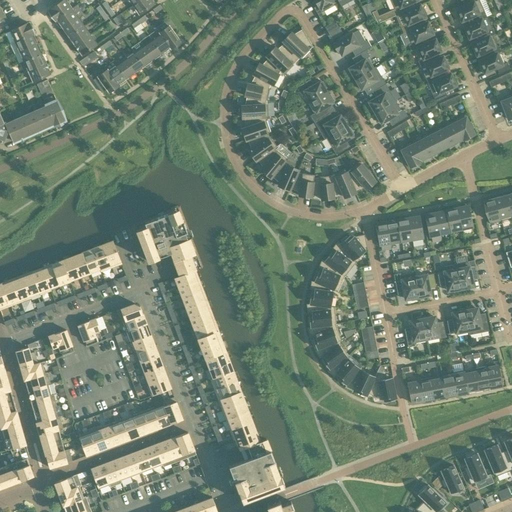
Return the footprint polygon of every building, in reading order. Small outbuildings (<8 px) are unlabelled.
[(57,19),(72,9),(65,0),(64,0),(49,11),(56,21),(57,20),(57,19)] [(140,0),(133,5),(139,14),(154,4),(151,0),(140,0)] [(314,7),(320,17),(326,14),(324,11),(334,6),(331,0),(314,0),(318,5),(314,7)] [(401,14),(408,10),(406,5),(416,0),(390,0),(394,9),(393,10),(395,16),(401,14)] [(487,17),(484,11),(479,0),(477,0),(457,9),(459,14),(457,15),(460,22),(473,16),(476,22),(481,19),(487,17)] [(107,10),(110,8),(106,1),(102,4),(107,10)] [(367,5),(371,13),(376,11),(372,3),(367,5)] [(371,13),(367,5),(367,4),(361,7),(368,19),(373,17),(371,13)] [(72,9),(57,19),(57,20),(60,23),(59,24),(62,29),(78,18),(83,14),(77,5),(72,9)] [(156,13),(162,9),(160,5),(153,10),(156,13)] [(408,10),(401,14),(395,16),(403,33),(406,32),(416,27),(413,22),(427,16),(424,9),(422,10),(420,5),(408,10)] [(101,15),(104,12),(100,6),(96,8),(101,15)] [(110,8),(107,10),(111,17),(115,14),(110,8)] [(371,13),(373,16),(374,16),(378,24),(395,16),(393,10),(378,16),(376,11),(371,13)] [(104,12),(101,15),(105,21),(109,19),(104,12)] [(145,16),(138,20),(141,24),(147,19),(145,16)] [(118,26),(121,23),(117,17),(113,19),(118,26)] [(84,26),(78,18),(62,29),(66,34),(67,33),(69,37),(84,26)] [(157,30),(158,29),(171,48),(171,49),(181,42),(172,29),(175,27),(170,19),(157,28),(157,30)] [(481,19),(476,22),(464,27),(466,31),(464,32),(468,39),(481,33),(484,39),(492,35),(495,34),(490,24),(484,26),(481,19)] [(141,24),(138,20),(132,25),(134,28),(141,24)] [(111,30),(115,28),(111,21),(107,23),(111,30)] [(329,34),(339,28),(336,21),(325,27),(329,34)] [(427,22),(423,24),(416,27),(406,32),(411,43),(408,45),(411,50),(415,49),(424,45),(421,39),(434,33),(431,26),(429,27),(427,22)] [(32,34),(32,35),(34,34),(29,23),(11,31),(15,41),(32,34)] [(84,26),(69,37),(72,41),(71,41),(75,46),(91,35),(84,26)] [(312,47),(313,48),(313,47),(302,27),(301,28),(302,29),(293,34),(291,32),(283,41),(285,43),(300,57),(300,58),(301,59),(310,50),(312,47)] [(121,33),(123,36),(130,32),(127,28),(121,33)] [(339,28),(329,34),(332,40),(343,34),(339,28)] [(171,48),(158,29),(157,30),(149,36),(162,54),(171,48)] [(365,41),(358,30),(333,45),(337,52),(339,51),(342,56),(354,48),(358,55),(366,50),(371,47),(367,40),(365,41)] [(123,36),(121,33),(114,37),(117,41),(123,36)] [(32,34),(15,41),(20,51),(38,43),(35,38),(34,38),(32,35),(32,34)] [(91,35),(75,46),(78,51),(79,51),(82,55),(97,44),(91,35)] [(378,43),(384,39),(382,35),(375,38),(378,43)] [(492,35),(484,39),(472,44),(474,48),(472,49),(475,56),(489,50),(491,56),(499,53),(502,51),(500,45),(497,46),(492,35)] [(162,54),(149,36),(140,42),(143,46),(153,60),(162,54)] [(424,45),(415,49),(420,60),(418,61),(420,67),(426,64),(431,62),(429,56),(442,50),(439,43),(437,44),(435,40),(424,45)] [(103,45),(105,49),(112,44),(109,41),(103,45)] [(40,49),(38,43),(20,51),(24,61),(41,54),(39,50),(40,49)] [(285,43),(277,49),(275,47),(267,56),(269,58),(283,71),(282,71),(285,74),(293,65),(300,58),(300,57),(285,43)] [(105,49),(103,45),(96,50),(99,53),(105,49)] [(143,46),(134,52),(145,67),(153,60),(143,46)] [(366,50),(358,55),(355,56),(359,63),(349,68),(350,69),(348,70),(352,76),(353,76),(355,79),(374,68),(373,68),(368,58),(370,57),(366,50)] [(145,67),(134,52),(125,58),(136,73),(145,67)] [(499,53),(491,56),(480,61),(482,65),(480,66),(483,73),(496,68),(499,74),(510,69),(507,63),(504,64),(499,53)] [(41,54),(24,61),(29,71),(46,63),(44,57),(43,58),(41,54)] [(82,65),(89,61),(86,57),(80,62),(82,65)] [(431,62),(426,64),(429,71),(423,74),(428,84),(434,82),(439,79),(436,74),(450,68),(446,60),(445,61),(443,57),(431,62)] [(125,58),(117,64),(127,79),(136,73),(125,58)] [(269,58),(262,65),(259,64),(253,75),(255,76),(255,75),(270,83),(270,84),(273,85),(279,75),(282,71),(283,71),(269,58)] [(105,67),(107,70),(119,86),(119,85),(127,79),(117,64),(114,60),(105,67)] [(49,69),(46,63),(29,71),(33,81),(50,74),(48,69),(49,69)] [(374,68),(355,79),(357,82),(356,83),(360,89),(361,89),(362,90),(371,84),(375,90),(386,84),(375,67),(373,68),(374,68)] [(395,73),(398,77),(403,74),(400,69),(395,73)] [(93,80),(102,93),(107,89),(109,92),(119,86),(107,70),(93,80)] [(450,74),(439,79),(434,82),(428,84),(436,102),(447,97),(444,91),(457,85),(454,77),(452,78),(450,74)] [(255,75),(255,76),(250,84),(248,84),(245,96),(247,96),(267,100),(267,101),(269,88),(270,84),(270,83),(255,75)] [(507,80),(504,75),(489,82),(491,87),(507,80)] [(0,138),(4,140),(3,140),(4,141),(5,138),(7,138),(12,136),(14,142),(54,124),(54,125),(65,120),(57,100),(56,100),(50,85),(47,80),(37,84),(48,108),(7,126),(7,127),(1,125),(1,124),(0,120),(0,138)] [(292,80),(287,85),(291,89),(296,84),(292,80)] [(308,103),(327,92),(325,89),(326,88),(323,82),(321,83),(320,81),(311,87),(307,81),(296,87),(300,94),(302,93),(308,103)] [(386,84),(375,90),(378,97),(369,102),(370,103),(368,104),(372,110),(373,109),(375,113),(396,101),(386,84)] [(327,92),(308,103),(314,114),(310,116),(314,122),(327,115),(324,108),(333,103),(332,102),(334,101),(330,95),(329,96),(327,92)] [(444,101),(447,107),(462,100),(460,95),(444,101)] [(511,95),(500,99),(503,107),(502,108),(504,114),(506,113),(508,120),(511,118),(511,95)] [(247,96),(245,106),(242,106),(242,118),(244,118),(265,117),(268,117),(267,104),(267,100),(247,96)] [(401,111),(396,101),(375,113),(377,116),(376,117),(379,123),(381,122),(382,123),(391,118),(395,124),(408,116),(404,110),(401,111)] [(327,115),(314,122),(324,139),(326,138),(346,126),(344,123),(346,122),(342,115),(341,116),(340,115),(331,121),(327,115)] [(463,139),(464,140),(475,135),(472,129),(473,128),(471,122),(469,123),(465,115),(454,121),(463,139)] [(244,118),(245,128),(242,129),(246,141),(248,140),(267,133),(270,132),(266,121),(265,117),(244,118)] [(401,124),(404,129),(410,126),(406,121),(401,124)] [(454,121),(443,126),(452,144),(463,139),(454,121)] [(404,129),(401,124),(387,132),(390,137),(404,129)] [(326,138),(336,155),(347,148),(343,142),(353,137),(352,136),(354,135),(350,128),(348,129),(346,126),(326,138)] [(443,126),(433,132),(442,150),(452,144),(443,126)] [(442,150),(433,132),(422,137),(431,155),(442,150)] [(269,137),(267,133),(248,140),(251,149),(249,151),(256,161),(257,160),(271,150),(272,150),(277,146),(270,136),(269,137)] [(300,139),(296,133),(292,136),(296,142),(298,140),(299,142),(300,141),(300,139)] [(422,137),(411,143),(420,161),(421,160),(431,155),(422,137)] [(420,161),(411,143),(400,148),(404,156),(402,157),(405,163),(407,162),(410,168),(421,162),(421,160),(420,161)] [(275,153),(272,150),(271,150),(257,160),(263,168),(261,170),(271,178),(272,177),(283,163),(285,161),(275,153)] [(350,170),(347,172),(355,191),(364,187),(366,189),(376,181),(359,162),(350,169),(350,170)] [(287,165),(283,163),(272,177),(280,183),(278,186),(290,191),(290,189),(297,173),(299,170),(287,165)] [(334,174),(331,176),(330,176),(333,196),(334,196),(343,195),(345,198),(356,193),(355,191),(347,172),(346,169),(334,174)] [(302,174),(297,173),(290,189),(300,193),(299,196),(311,197),(312,196),(311,196),(313,178),(314,178),(314,175),(302,173),(302,174)] [(318,178),(314,178),(313,178),(311,196),(312,196),(321,197),(322,200),(334,198),(334,196),(333,196),(330,176),(331,176),(318,177),(318,178)] [(511,215),(505,195),(504,195),(504,196),(495,199),(500,219),(501,218),(510,216),(511,215)] [(500,219),(495,199),(484,202),(490,224),(501,221),(501,218),(500,219)] [(467,207),(457,209),(462,231),(472,229),(467,207)] [(172,267),(176,277),(176,278),(195,271),(202,268),(179,208),(168,212),(168,213),(135,225),(145,252),(157,247),(156,245),(158,244),(159,245),(165,243),(165,242),(167,241),(177,266),(172,267)] [(457,209),(446,211),(451,233),(462,231),(457,209)] [(446,211),(436,213),(441,236),(451,233),(446,211)] [(441,236),(436,213),(425,216),(430,238),(441,236)] [(419,217),(408,219),(412,241),(423,239),(419,217)] [(408,219),(398,221),(402,243),(412,241),(408,219)] [(398,221),(387,222),(391,245),(402,243),(398,221)] [(391,245),(387,222),(376,224),(380,247),(391,245)] [(340,244),(341,245),(355,263),(356,263),(353,259),(362,253),(367,249),(365,235),(355,237),(352,239),(350,237),(348,238),(347,236),(341,241),(342,243),(340,244)] [(113,242),(103,245),(111,267),(121,263),(113,242)] [(103,245),(93,249),(101,271),(111,267),(103,245)] [(326,260),(325,261),(327,262),(345,276),(355,263),(341,245),(335,253),(333,252),(331,253),(326,260)] [(93,249),(83,253),(90,272),(100,269),(100,271),(101,271),(93,249)] [(83,253),(73,257),(80,276),(90,272),(83,253)] [(73,257),(62,261),(70,280),(80,276),(73,257)] [(62,261),(52,265),(60,284),(70,280),(62,261)] [(316,282),(316,283),(333,289),(338,291),(345,276),(327,262),(322,272),(320,271),(319,273),(317,272),(314,279),(316,280),(315,282),(316,282)] [(469,262),(456,264),(461,291),(468,290),(468,288),(473,286),(472,280),(479,279),(476,265),(469,267),(469,262)] [(461,291),(456,264),(443,267),(444,272),(437,273),(440,286),(447,285),(448,292),(453,290),(454,293),(461,291)] [(50,288),(60,284),(52,265),(42,268),(50,288)] [(39,292),(40,294),(51,290),(50,288),(42,268),(32,272),(39,292)] [(175,277),(179,288),(199,281),(195,271),(176,278),(176,277),(175,277)] [(30,295),(39,292),(32,272),(22,276),(29,295),(30,295)] [(414,278),(415,277),(414,273),(401,275),(400,273),(394,275),(398,295),(404,293),(405,300),(411,299),(411,301),(419,300),(414,278)] [(433,274),(415,277),(414,278),(419,300),(426,298),(425,296),(431,295),(430,288),(436,287),(433,274)] [(30,295),(29,295),(22,276),(12,280),(20,301),(31,297),(30,295)] [(12,280),(2,284),(10,305),(20,301),(12,280)] [(199,281),(179,288),(183,298),(202,291),(199,281)] [(364,282),(352,285),(353,291),(365,288),(364,282)] [(310,302),(310,304),(330,307),(330,306),(333,289),(316,283),(315,293),(312,292),(312,294),(311,294),(310,302)] [(0,309),(10,305),(2,284),(0,284),(0,309)] [(365,288),(353,291),(355,297),(366,295),(365,288)] [(202,291),(183,298),(187,308),(206,301),(202,291)] [(366,295),(355,297),(356,303),(367,301),(366,295)] [(206,301),(187,308),(191,318),(210,311),(206,301)] [(367,301),(356,303),(357,309),(369,307),(367,301)] [(116,311),(121,322),(143,314),(140,306),(135,304),(116,311)] [(311,325),(311,327),(313,327),(335,325),(336,324),(334,308),(335,307),(330,306),(330,307),(310,304),(312,304),(313,315),(310,315),(310,317),(308,318),(308,325),(311,325)] [(472,307),(464,308),(469,333),(469,335),(489,331),(485,313),(479,315),(477,308),(472,309),(472,307)] [(469,333),(464,308),(457,310),(458,312),(452,313),(453,320),(447,321),(450,334),(456,333),(456,335),(469,333)] [(191,318),(195,328),(214,321),(210,311),(191,318)] [(123,322),(127,332),(147,324),(143,314),(121,322),(123,322)] [(429,315),(422,317),(427,341),(446,337),(443,322),(436,323),(435,316),(430,318),(429,315)] [(427,341),(422,317),(415,318),(415,320),(410,321),(411,328),(404,329),(408,347),(415,346),(414,344),(427,341)] [(94,332),(100,330),(96,319),(78,325),(86,347),(98,342),(94,332)] [(195,328),(198,338),(218,331),(214,321),(195,328)] [(127,332),(131,342),(151,335),(147,324),(127,332)] [(335,325),(313,327),(316,337),(314,338),(314,340),(312,341),(315,348),(317,347),(318,349),(319,348),(338,341),(341,340),(335,325)] [(373,326),(361,329),(362,335),(374,332),(373,326)] [(53,348),(59,346),(63,356),(74,351),(66,330),(48,337),(53,348)] [(198,338),(202,349),(222,341),(218,331),(198,338)] [(374,332),(362,335),(363,341),(375,338),(374,332)] [(132,354),(133,354),(155,346),(151,335),(131,342),(135,353),(132,354)] [(375,338),(363,341),(364,347),(376,345),(375,338)] [(222,341),(202,349),(206,359),(225,351),(222,341)] [(338,341),(319,348),(325,357),(323,359),(324,361),(322,362),(327,368),(329,367),(330,369),(331,368),(348,355),(338,341)] [(376,345),(364,347),(366,353),(377,351),(376,345)] [(133,354),(137,365),(159,356),(155,346),(133,354)] [(28,347),(16,350),(21,368),(38,364),(38,363),(35,352),(30,353),(28,347)] [(206,359),(210,369),(229,362),(225,351),(206,359)] [(331,368),(339,374),(337,377),(339,378),(337,380),(343,385),(345,383),(346,384),(348,383),(359,369),(352,363),(353,363),(346,357),(348,355),(331,368)] [(139,364),(143,374),(163,367),(159,356),(137,365),(139,364)] [(487,369),(490,388),(502,386),(497,361),(485,364),(486,369),(487,369)] [(38,364),(21,368),(25,379),(45,374),(45,373),(42,362),(38,363),(38,364)] [(210,369),(214,378),(214,379),(233,372),(229,362),(210,369)] [(143,374),(147,385),(167,378),(163,367),(143,374)] [(475,368),(464,371),(468,392),(470,391),(479,390),(476,371),(475,368)] [(348,383),(357,388),(356,390),(358,391),(357,394),(364,397),(365,395),(366,395),(376,377),(374,377),(367,373),(359,369),(348,383)] [(487,369),(486,369),(476,371),(479,390),(490,387),(490,388),(487,369)] [(453,372),(452,370),(440,372),(441,378),(442,377),(446,397),(457,395),(453,372)] [(464,370),(453,372),(457,395),(468,392),(464,371),(464,370)] [(45,374),(25,379),(28,390),(48,385),(51,384),(47,372),(45,373),(45,374)] [(211,379),(215,390),(237,382),(233,372),(214,379),(214,378),(211,379)] [(366,395),(367,396),(371,387),(373,388),(374,396),(380,395),(380,398),(384,398),(384,401),(387,400),(387,402),(394,401),(394,399),(396,398),(392,378),(383,380),(382,375),(376,377),(366,395)] [(431,380),(431,377),(419,380),(419,381),(423,401),(424,401),(424,400),(434,398),(431,380)] [(442,377),(441,378),(431,380),(434,398),(445,396),(445,397),(446,397),(442,377)] [(167,378),(147,385),(151,396),(167,390),(171,389),(167,378)] [(0,380),(0,392),(11,390),(7,379),(0,380)] [(419,381),(408,384),(412,403),(423,401),(419,381)] [(215,390),(219,400),(241,392),(237,382),(215,390)] [(51,395),(48,385),(28,390),(31,401),(51,395)] [(0,404),(14,401),(11,390),(0,392),(0,404)] [(219,400),(223,410),(244,402),(241,392),(219,400)] [(51,395),(31,401),(34,412),(54,406),(55,407),(57,406),(54,394),(51,395)] [(174,397),(163,401),(165,406),(172,423),(183,419),(174,397)] [(0,416),(17,411),(14,401),(0,404),(0,416)] [(227,420),(229,420),(229,419),(248,412),(244,402),(223,410),(227,420)] [(57,417),(55,407),(54,406),(34,412),(37,423),(58,417),(57,417)] [(165,406),(155,409),(154,410),(161,427),(172,423),(165,406)] [(161,427),(154,410),(155,409),(154,407),(143,411),(150,431),(161,427)] [(0,416),(0,428),(20,422),(17,411),(0,416)] [(133,418),(140,435),(150,431),(143,411),(132,416),(133,418)] [(229,419),(229,420),(233,429),(252,422),(248,412),(229,419)] [(40,434),(58,429),(59,430),(63,428),(60,416),(57,417),(58,417),(37,423),(40,434)] [(133,418),(123,422),(122,422),(129,440),(140,435),(133,418)] [(129,440),(122,422),(123,422),(122,419),(111,424),(118,444),(129,440)] [(0,428),(0,431),(2,439),(23,433),(20,422),(0,428)] [(235,441),(237,440),(237,439),(256,432),(252,422),(233,429),(230,430),(235,441)] [(100,425),(99,425),(108,448),(118,444),(111,424),(101,427),(100,425)] [(99,425),(89,429),(97,452),(108,448),(99,425)] [(62,440),(59,430),(58,429),(40,434),(43,445),(62,440)] [(97,452),(89,429),(88,429),(89,432),(78,436),(84,452),(86,455),(86,456),(97,452)] [(188,432),(177,437),(185,459),(196,455),(188,432)] [(237,439),(237,440),(241,450),(260,442),(256,432),(237,439)] [(2,439),(5,450),(26,444),(23,433),(2,439)] [(177,437),(166,441),(175,463),(185,459),(177,437)] [(43,445),(46,456),(69,450),(69,449),(64,451),(62,440),(43,445)] [(277,467),(267,440),(260,442),(241,450),(245,461),(229,467),(233,478),(236,477),(238,481),(235,482),(243,503),(285,487),(280,476),(278,477),(274,468),(277,467)] [(166,441),(155,445),(163,465),(164,467),(175,463),(166,441)] [(10,449),(15,462),(22,480),(32,476),(27,458),(30,458),(26,444),(5,450),(6,451),(10,449)] [(155,445),(145,449),(152,469),(163,465),(155,445)] [(497,445),(484,450),(496,477),(511,470),(504,451),(500,453),(497,445)] [(145,449),(134,453),(142,473),(152,469),(145,449)] [(69,450),(46,456),(49,468),(72,461),(69,450)] [(468,466),(464,468),(471,485),(487,478),(477,453),(475,454),(474,452),(466,456),(467,458),(465,459),(468,466)] [(134,453),(124,457),(131,477),(142,473),(134,453)] [(124,457),(113,461),(120,481),(121,481),(131,477),(124,457)] [(113,461),(102,465),(110,485),(109,485),(110,487),(122,483),(121,481),(120,481),(113,461)] [(15,462),(5,466),(11,484),(22,480),(15,462)] [(110,485),(102,465),(91,469),(93,474),(99,489),(109,485),(110,485)] [(444,478),(440,480),(444,488),(448,486),(451,493),(463,487),(454,465),(441,471),(444,478)] [(0,486),(0,488),(11,484),(5,466),(0,468),(0,486)] [(60,495),(80,487),(82,486),(77,474),(55,483),(60,495)] [(445,502),(428,485),(419,495),(425,500),(421,504),(428,510),(431,506),(436,511),(445,502)] [(60,495),(64,505),(83,497),(80,487),(60,495)] [(507,488),(498,492),(502,502),(511,498),(507,488)] [(64,505),(66,511),(79,511),(90,508),(86,497),(83,497),(64,505)] [(213,498),(201,502),(205,511),(212,511),(217,510),(213,498)] [(480,500),(474,502),(478,511),(484,509),(480,500)] [(294,511),(291,501),(262,511),(294,511)] [(205,511),(201,502),(191,506),(193,511),(205,511)] [(474,502),(469,504),(471,511),(477,511),(478,511),(474,502)]
